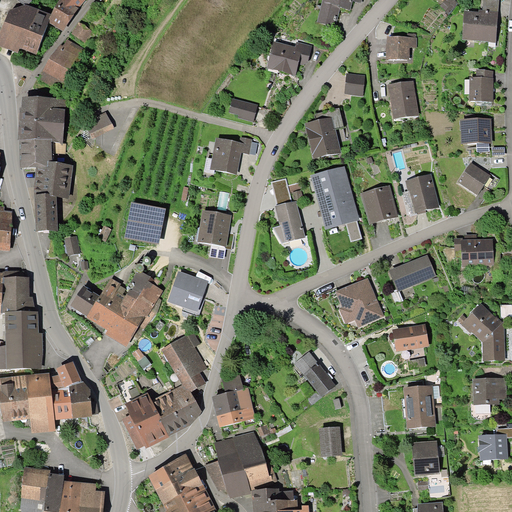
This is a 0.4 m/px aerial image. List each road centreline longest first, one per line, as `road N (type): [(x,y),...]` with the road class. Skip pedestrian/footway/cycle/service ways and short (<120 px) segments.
road 1 (secondary): [(8,115),(48,318),(101,395),(123,476)]
road 2 (unclassified): [(234,303),(260,182),(277,142),(390,0)]
road 3 (residential): [(511,205),(301,287),(274,311)]
road 4 (residential): [(274,311),(335,347),(357,384),(368,511)]
road 5 (residential): [(184,445),(199,428),(234,303)]
road 6 (residential): [(8,115),(92,0)]
